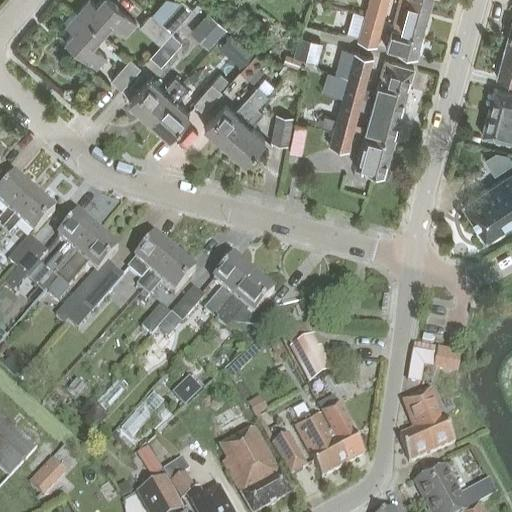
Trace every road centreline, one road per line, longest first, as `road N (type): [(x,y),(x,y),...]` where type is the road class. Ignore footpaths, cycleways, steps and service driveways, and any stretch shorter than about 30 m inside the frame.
road 1 (residential): [(412,263),(115,177),(0,83)]
road 2 (tertiary): [(329,511),(370,486),(381,466),(412,263)]
road 3 (tertiary): [(412,263),(417,208),(476,0)]
